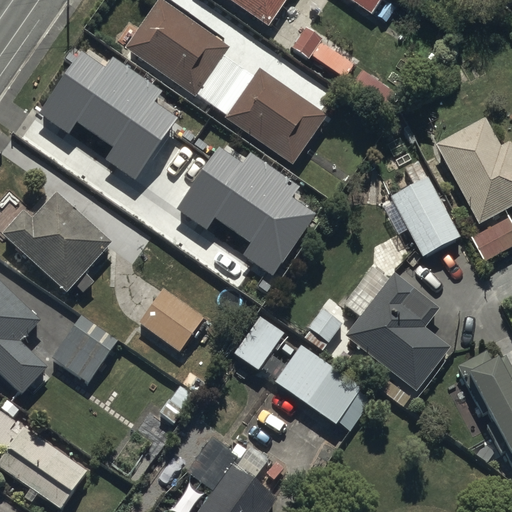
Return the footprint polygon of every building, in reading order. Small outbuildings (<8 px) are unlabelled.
[(194,100),(225,57),(230,50),(161,0),(125,51),(194,100)] [(228,0),(235,4),(230,11),(241,19),(246,11),(270,28),(290,0),(228,0)] [(348,0),(371,16),(381,0),(348,0)] [(309,61),(322,41),(305,30),(292,50),(309,61)] [(104,66),(81,51),(39,112),(68,132),(76,121),(113,147),(105,159),(135,180),(179,117),(155,101),(162,90),(112,55),(104,66)] [(366,74),(332,52),(322,67),(356,89),(366,74)] [(255,78),(227,120),(295,169),(330,118),(261,69),(255,78)] [(484,119),(435,145),(479,228),(511,209),(511,146),(510,142),(500,147),(484,119)] [(241,163),(218,147),(175,208),(205,229),(213,218),(250,244),(242,255),(272,276),(315,213),(292,197),(299,187),(249,152),(241,163)] [(460,239),(427,179),(390,200),(392,204),(383,210),(398,238),(407,233),(422,260),(460,239)] [(114,245),(57,194),(34,220),(26,213),(4,237),(68,295),(114,245)] [(484,266),(511,249),(511,229),(506,219),(469,241),(484,266)] [(393,274),(343,338),(415,394),(450,350),(424,329),(439,310),(393,274)] [(0,374),(14,388),(8,393),(14,399),(20,394),(24,397),(50,370),(25,346),(29,341),(27,339),(42,323),(0,283),(0,374)] [(165,291),(139,325),(180,356),(206,322),(165,291)] [(342,328),(322,312),(307,330),(310,332),(304,340),(321,354),(342,328)] [(119,344),(83,318),(53,359),(90,385),(119,344)] [(286,336),(261,319),(235,357),(261,375),(276,352),(279,354),(283,348),(279,346),(286,336)] [(302,347),(275,384),(335,427),(338,424),(349,432),(370,403),(358,394),(361,390),(302,347)] [(505,453),(510,463),(511,464),(511,366),(506,356),(463,379),(482,415),(486,413),(493,426),(486,430),(500,456),(505,453)] [(160,414),(175,425),(195,399),(180,388),(160,414)] [(21,411),(7,401),(0,411),(0,447),(6,452),(0,461),(0,469),(31,491),(26,499),(33,504),(39,496),(62,511),(89,475),(25,429),(19,437),(12,432),(17,425),(14,423),(21,411)] [(216,491),(201,511),(270,511),(281,497),(233,464),(238,457),(213,439),(189,472),(216,491)]
